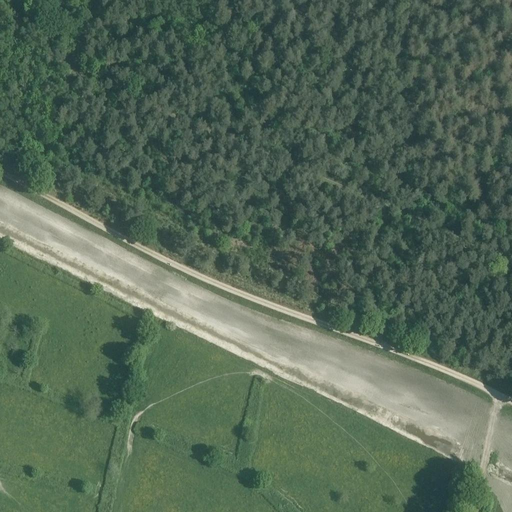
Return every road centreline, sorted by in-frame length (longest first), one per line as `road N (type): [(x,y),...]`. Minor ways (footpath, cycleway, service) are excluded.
road 1 (track): [(511,403),(238,293),(21,182)]
road 2 (track): [(68,63),(511,259)]
